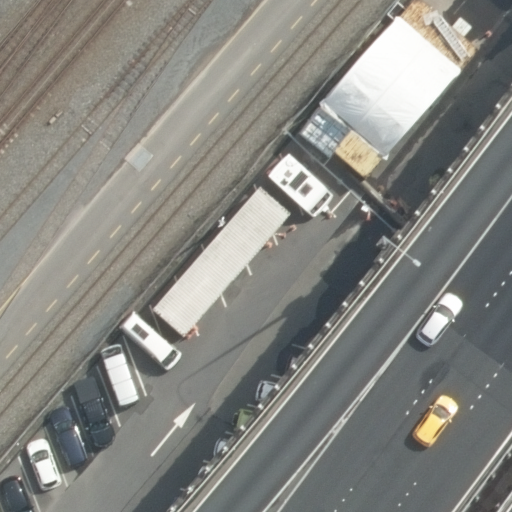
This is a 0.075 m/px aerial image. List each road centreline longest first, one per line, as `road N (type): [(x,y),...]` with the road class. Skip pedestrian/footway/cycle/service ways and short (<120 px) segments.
road 1 (motorway): [(247,511),(351,391),(511,244)]
road 2 (motorway): [(394,511),(511,351)]
